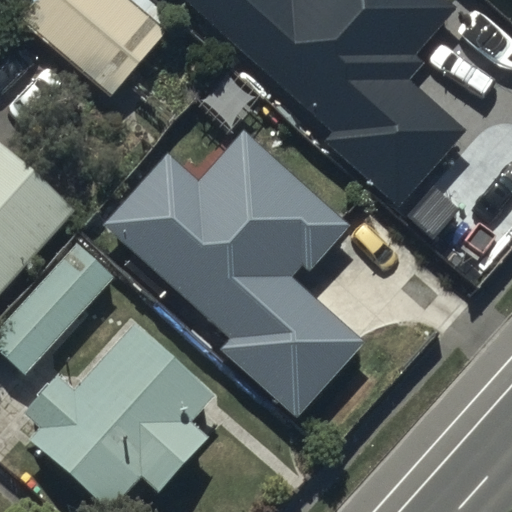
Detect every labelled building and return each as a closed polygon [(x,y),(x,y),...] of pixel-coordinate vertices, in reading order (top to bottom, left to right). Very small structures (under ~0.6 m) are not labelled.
[(107,111),(174,30),(137,0),(47,0),(17,37),(107,111)] [(456,17),(436,0),(294,0),(295,0),(294,0),(173,0),(333,141),(325,150),(399,216),(467,140),(409,89),(424,72),(414,63),(456,17)] [(511,0),(498,0),(511,12),(511,0)] [(198,200),(164,170),(101,242),(224,355),(215,365),(292,433),(361,355),(288,291),(299,279),(304,284),(345,238),(244,148),(198,200)] [(0,159),(0,305),(74,224),(0,159)] [(76,258),(0,341),(0,368),(19,386),(109,287),(76,258)] [(130,338),(73,402),(56,387),(18,429),(37,446),(22,462),(77,511),(118,511),(135,494),(154,511),(202,458),(183,441),(210,411),(130,338)]
